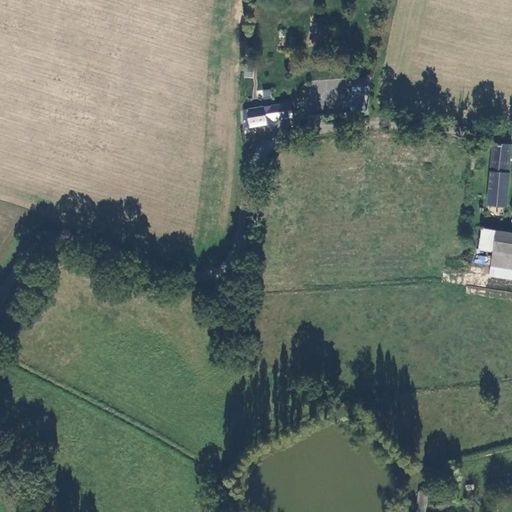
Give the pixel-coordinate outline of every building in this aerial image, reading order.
[(368,77),(351,79),(353,96),(369,95),(368,77)] [(271,88),(261,91),(263,99),(273,97),(271,88)] [(365,100),(350,101),(351,113),(366,111),(365,100)] [(273,106),(243,110),(244,128),(275,123),(275,121),(292,119),(290,103),(273,106)] [(508,182),(511,144),(493,143),(488,205),(506,207),(508,182)] [(491,266),(511,269),(511,233),(482,229),(479,248),(493,251),(491,266)] [(511,269),(491,266),(490,275),(511,278),(511,269)] [(426,506),(428,493),(419,492),(418,505),(426,506)]
